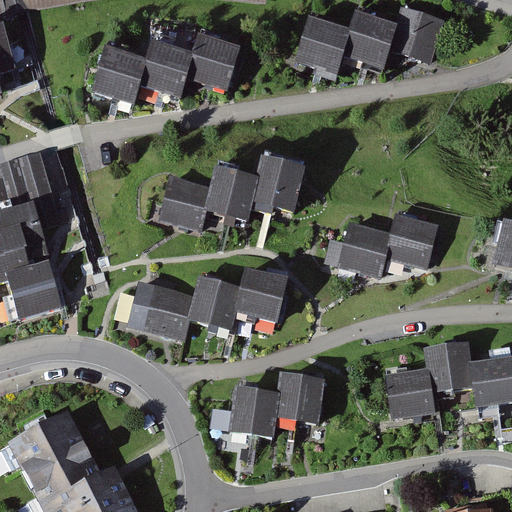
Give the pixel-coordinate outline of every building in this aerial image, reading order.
[(0,0),(0,14),(6,13),(2,0),(22,0),(24,8),(38,10),(79,4),(116,0),(215,0),(241,2),(266,6),(266,0),(0,0)] [(398,26),(389,52),(430,67),(445,23),(404,8),(398,26)] [(352,31),(343,58),(383,71),(389,52),(398,26),(358,12),(352,31)] [(352,31),(311,17),(296,61),(337,75),(343,58),(352,31)] [(0,24),(0,74),(16,70),(3,24),(0,24)] [(194,51),(185,78),(227,91),(241,46),(199,34),(194,51)] [(147,58),(140,86),(181,97),(185,78),(194,51),(153,40),(147,58)] [(147,58),(106,46),(93,91),(135,103),(140,86),(147,58)] [(0,309),(1,310),(0,305),(0,286),(8,284),(18,323),(64,310),(50,260),(30,266),(26,251),(37,248),(40,257),(49,255),(41,226),(57,222),(39,155),(0,165),(0,174),(2,181),(0,181),(0,309)] [(294,212),(305,166),(264,155),(259,176),(252,202),(294,212)] [(252,202),(259,176),(218,166),(212,189),(206,210),(247,221),(252,202)] [(206,210),(212,189),(171,178),(159,222),(199,233),(206,210)] [(439,225),(397,215),(393,233),(386,258),(429,268),(439,225)] [(202,233),(228,239),(232,222),(206,216),(202,233)] [(511,222),(505,220),(493,264),(511,268),(511,222)] [(386,258),(393,233),(351,222),(345,244),(331,240),(324,265),(380,279),(386,258)] [(279,323),(288,277),(245,268),(242,286),(235,314),(279,323)] [(94,276),(96,285),(107,282),(104,273),(94,276)] [(235,314),(242,286),(199,276),(194,298),(188,319),(231,330),(235,314)] [(188,319),(194,298),(144,284),(131,329),(181,343),(188,319)] [(473,388),(469,363),(467,344),(426,349),(428,369),(431,393),(473,388)] [(511,356),(469,363),(473,388),(475,406),(511,401),(511,356)] [(428,369),(386,374),(392,418),(434,413),(431,393),(428,369)] [(325,380),(281,373),(278,392),(274,418),(318,425),(325,380)] [(278,392),(236,386),(233,413),(212,410),(209,429),(271,438),(274,418),(278,392)] [(64,411),(6,445),(44,511),(138,511),(112,465),(99,473),(64,411)] [(470,499),(471,511),(490,509),(490,511),(511,511),(511,496),(511,493),(470,499)]
